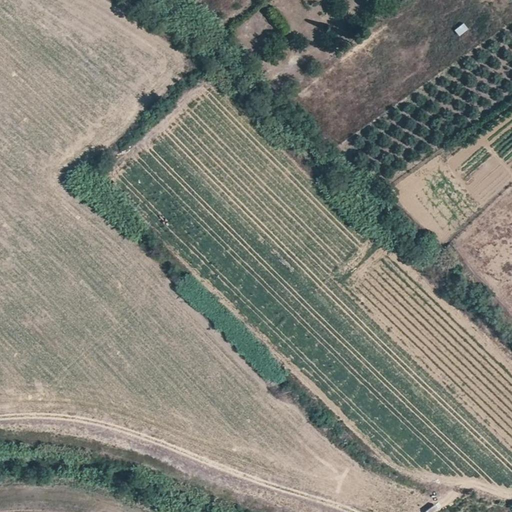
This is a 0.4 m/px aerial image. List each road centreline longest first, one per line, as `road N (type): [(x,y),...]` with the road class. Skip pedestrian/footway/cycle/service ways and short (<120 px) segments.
road 1 (track): [(271,511),(74,442),(0,443)]
road 2 (track): [(0,494),(64,493),(132,511)]
